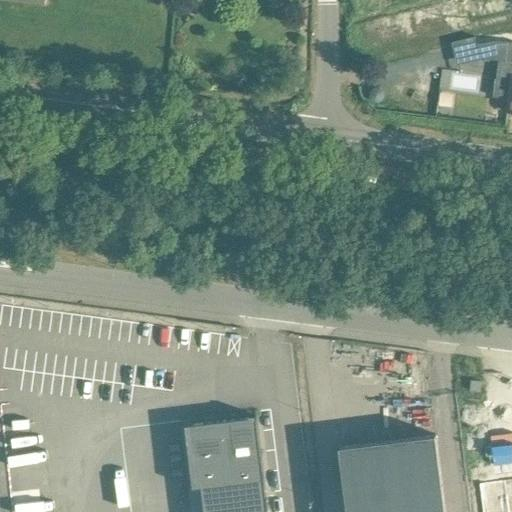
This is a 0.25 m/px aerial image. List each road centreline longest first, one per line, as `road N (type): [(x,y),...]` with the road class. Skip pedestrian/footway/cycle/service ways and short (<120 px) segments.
road 1 (unclassified): [(511,337),(0,270)]
road 2 (secondary): [(327,138),(0,93)]
road 3 (unknown): [(325,313),(331,511)]
road 4 (secondary): [(511,160),(327,138)]
road 5 (unclassified): [(327,138),(327,0)]
